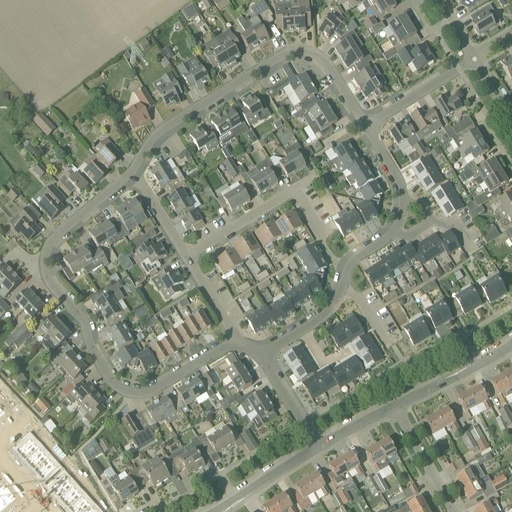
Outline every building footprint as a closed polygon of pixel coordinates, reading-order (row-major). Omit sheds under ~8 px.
[(217,0),(214,3),(220,12),(231,5),(227,0),(217,0)] [(359,0),(350,0),(347,2),(351,9),(361,3),(359,0)] [(363,0),(365,3),(366,4),(363,6),(366,11),(371,8),(383,0),(363,0)] [(383,0),(371,8),(375,15),(377,19),(381,16),(396,7),(391,0),(383,0)] [(456,0),(460,6),(464,3),(468,10),(483,0),(456,0)] [(261,15),(269,10),(264,2),(251,10),(251,11),(256,18),(261,15)] [(192,5),(183,11),(187,18),(196,12),(192,5)] [(275,6),(275,11),(276,23),(277,22),(282,22),(283,33),(294,32),(292,7),(292,5),(275,6)] [(311,27),(311,20),(309,8),(305,8),(305,6),(292,7),(294,32),(305,31),(305,28),(311,27)] [(479,37),(501,24),(490,6),(472,16),(476,23),(472,25),(479,37)] [(269,10),(261,15),(267,26),(273,22),(271,18),(273,17),(269,10)] [(323,22),(326,24),(318,33),(323,37),(324,36),(328,39),(336,30),(341,34),(349,24),(344,20),(340,17),(337,22),(329,15),(323,22)] [(388,27),(394,36),(411,26),(405,17),(388,27)] [(238,21),(241,27),(246,35),(241,38),(250,53),(259,47),(246,24),(242,19),(238,21)] [(371,29),(377,25),(373,19),(363,24),(367,31),(371,29)] [(250,21),(246,24),(259,47),(269,41),(260,26),(255,29),(250,21)] [(382,22),(377,25),(371,29),(376,35),(386,29),(382,22)] [(394,36),(394,37),(388,40),(397,55),(408,49),(404,42),(416,35),(411,26),(394,36)] [(363,46),(357,37),(353,31),(339,40),(342,45),(335,50),(340,57),(339,58),(341,60),(356,50),(363,46)] [(242,52),(232,35),(223,41),(226,47),(222,49),(233,67),(236,65),(234,62),(240,59),(237,55),(242,52)] [(233,67),(222,49),(216,39),(201,49),(203,53),(213,70),(218,67),(220,71),(226,67),(228,70),(233,67)] [(408,49),(397,55),(405,67),(412,63),(417,73),(435,62),(425,46),(413,53),(410,48),(408,49)] [(163,52),(169,61),(174,57),(169,48),(163,52)] [(383,54),(386,61),(396,56),(393,49),(383,54)] [(354,66),(357,71),(368,64),(365,59),(362,60),(356,50),(341,60),(342,63),(343,62),(347,70),(354,66)] [(500,63),(511,81),(511,80),(511,58),(507,61),(506,60),(500,63)] [(195,59),(187,65),(178,70),(190,89),(196,85),(198,89),(209,82),(200,66),(195,59)] [(358,87),(359,90),(380,77),(374,67),(371,69),(368,64),(357,71),(360,76),(353,80),(358,87)] [(167,108),(178,101),(176,97),(182,94),(170,75),(162,80),(166,87),(157,92),(167,108)] [(295,95),(311,85),(305,76),(289,86),(295,95)] [(380,77),(359,90),(361,93),(366,100),(373,96),(376,101),(387,95),(383,89),(385,85),(380,77)] [(287,87),(284,82),(273,88),(276,94),(287,87)] [(317,94),(311,85),(295,95),(301,105),(294,108),(298,114),(308,107),(305,102),(317,94)] [(144,90),(135,95),(146,112),(155,106),(144,90)] [(256,116),(262,112),(253,97),(243,103),(246,109),(240,113),(249,127),(259,121),(256,116)] [(434,104),(444,119),(453,113),(461,108),(455,97),(447,102),(444,98),(434,104)] [(309,127),(331,113),(325,104),(313,111),(309,106),(308,107),(298,114),(295,116),(297,120),(300,118),(301,119),(303,118),(309,127)] [(150,122),(140,106),(124,116),(133,130),(144,123),(145,125),(150,122)] [(231,110),(221,117),(235,139),(248,131),(243,124),(241,126),(231,110)] [(411,118),(420,132),(415,135),(420,142),(438,130),(437,128),(441,126),(438,122),(432,111),(424,116),(421,112),(411,118)] [(332,133),(328,128),(337,122),(331,113),(309,127),(317,142),(332,133)] [(56,129),(51,124),(47,120),(45,123),(38,116),(33,121),(43,132),(47,137),(56,129)] [(235,139),(221,117),(211,123),(216,130),(212,132),(222,148),(235,139)] [(446,134),(450,140),(455,138),(466,131),(474,126),(469,118),(451,129),(450,126),(444,130),(446,134)] [(398,147),(408,141),(420,159),(427,155),(421,144),(420,142),(415,135),(409,125),(401,130),(398,126),(389,132),(398,147)] [(190,136),(196,146),(199,151),(205,148),(208,153),(218,146),(209,131),(203,135),(200,130),(190,136)] [(469,136),(466,131),(455,138),(462,148),(458,150),(461,155),(482,142),(476,132),(469,136)] [(253,145),(258,142),(252,132),(246,135),(253,145)] [(443,144),(450,140),(446,134),(442,137),(442,140),(443,144)] [(101,153),(96,157),(106,169),(108,171),(116,163),(112,159),(118,153),(106,140),(97,149),(101,153)] [(488,152),(482,142),(461,155),(464,160),(471,155),(474,161),(471,163),(474,168),(485,161),(482,156),(488,152)] [(284,153),(288,160),(296,173),(306,168),(302,162),(307,159),(301,149),(298,144),(284,153)] [(325,148),(327,152),(333,148),(331,144),(325,148)] [(334,165),(353,153),(348,144),(334,153),(337,158),(332,162),(334,165)] [(227,161),(233,158),(226,147),(221,151),(227,161)] [(182,153),(182,154),(188,163),(192,160),(186,150),(182,153)] [(353,153),(334,165),(337,170),(342,167),(345,172),(359,163),(353,153)] [(106,169),(96,157),(94,155),(84,164),(88,169),(83,173),(95,186),(104,179),(99,174),(106,169)] [(284,177),(287,177),(288,179),(296,173),(288,160),(283,162),(282,161),(274,158),(269,160),(272,165),(279,176),(281,175),(282,176),(284,177)] [(411,168),(419,181),(436,170),(428,158),(411,168)] [(231,160),(224,164),(233,180),(240,175),(231,160)] [(359,163),(345,172),(347,171),(351,176),(346,179),(348,183),(367,171),(361,161),(359,163)] [(480,178),(483,184),(501,173),(494,162),(474,175),(471,170),(459,178),(463,184),(474,178),(476,180),(480,178)] [(151,172),(156,181),(171,172),(166,163),(151,172)] [(256,171),(260,177),(269,190),(278,185),(274,179),(279,176),(272,165),(267,168),(266,166),(264,166),(256,171)] [(34,171),(41,179),(47,173),(40,166),(34,171)] [(168,187),(170,191),(180,186),(184,183),(185,182),(177,169),(171,172),(156,181),(162,190),(168,187)] [(436,170),(419,181),(427,193),(443,183),(436,170)] [(367,171),(348,183),(351,187),(356,184),(359,189),(373,181),(367,171)] [(472,204),(476,209),(481,206),(490,200),(487,196),(507,183),(501,173),(483,184),(487,190),(483,192),(484,194),(473,201),(474,202),(472,204)] [(67,175),(57,184),(69,197),(76,191),(80,195),(88,188),(76,175),(71,179),(67,175)] [(269,190),(260,177),(251,182),(247,175),(242,178),(251,193),(256,190),(260,196),(269,190)] [(180,186),(170,191),(173,196),(167,199),(173,209),(188,199),(183,190),(187,188),(184,183),(180,186)] [(360,194),(366,203),(379,206),(380,200),(378,197),(382,195),(375,184),(360,194)] [(432,195),(439,207),(455,197),(448,185),(432,195)] [(42,192),(33,201),(51,221),(64,210),(60,205),(65,200),(53,187),(45,194),(42,192)] [(241,188),(232,194),(241,208),(250,202),(241,188)] [(8,196),(13,202),(21,196),(15,189),(8,196)] [(241,208),(232,194),(223,199),(222,197),(217,200),(223,211),(228,208),(232,213),(241,208)] [(496,218),(511,208),(511,195),(511,194),(498,202),(501,208),(493,213),(496,218)] [(455,197),(439,207),(447,219),(463,209),(455,197)] [(184,214),(187,218),(196,213),(188,199),(173,209),(178,218),(184,214)] [(125,206),(134,220),(143,215),(135,200),(125,206)] [(377,212),(379,206),(366,203),(356,209),(366,224),(377,217),(375,214),(377,212)] [(476,209),(472,204),(472,203),(467,206),(470,213),(476,209)] [(30,206),(28,209),(19,217),(24,222),(14,230),(21,237),(22,236),(28,243),(40,232),(33,225),(41,217),(30,206)] [(115,222),(115,223),(125,238),(130,235),(129,233),(138,227),(134,220),(125,206),(116,212),(120,219),(115,222)] [(481,206),(476,209),(470,213),(468,214),(472,220),(485,212),(481,206)] [(511,208),(496,218),(499,222),(507,217),(511,223),(511,222),(511,208)] [(341,213),(353,232),(363,226),(354,212),(348,216),(345,210),(341,213)] [(196,213),(181,222),(187,231),(193,228),(196,232),(205,226),(196,213)] [(344,238),(353,232),(341,213),(337,216),(340,221),(335,224),(344,238)] [(293,214),(284,219),(293,234),(303,228),(293,214)] [(275,225),(282,238),(284,240),(293,234),(284,219),(275,225)] [(108,222),(99,228),(108,242),(111,247),(120,241),(125,238),(115,223),(111,226),(108,222)] [(273,223),(264,228),(273,243),(282,238),(275,225),(273,223)] [(487,245),(494,240),(500,236),(496,230),(493,226),(487,227),(484,232),(485,236),(483,238),(487,245)] [(108,242),(99,228),(89,234),(98,248),(108,242)] [(273,243),(264,228),(255,234),(264,249),(273,243)] [(508,241),(511,246),(511,229),(505,234),(500,236),(494,240),(498,247),(508,241)] [(144,236),(147,241),(156,235),(153,230),(144,236)] [(447,256),(460,249),(460,248),(450,232),(438,240),(445,252),(447,256)] [(433,259),(445,252),(438,240),(435,235),(423,243),(433,259)] [(251,236),(242,242),(251,257),(260,251),(251,236)] [(251,257),(242,242),(232,248),(234,251),(242,263),(251,257)] [(151,243),(145,247),(136,253),(142,263),(140,263),(148,275),(161,267),(158,262),(167,256),(160,246),(155,249),(151,243)] [(421,267),(433,259),(423,243),(411,250),(418,263),(421,267)] [(320,258),(313,247),(298,256),(305,267),(320,258)] [(409,247),(400,253),(407,264),(409,268),(418,263),(411,250),(409,247)] [(84,248),(74,254),(83,270),(88,275),(102,267),(101,265),(95,254),(89,257),(84,248)] [(398,249),(389,255),(398,270),(407,264),(400,253),(398,249)] [(100,250),(95,254),(101,265),(107,262),(104,256),(100,250)] [(243,265),(242,263),(234,251),(224,256),(234,271),(243,265)] [(83,270),(74,254),(64,261),(68,268),(63,271),(69,281),(75,278),(74,276),(83,270)] [(382,264),(389,275),(398,270),(389,255),(380,260),(382,264)] [(224,277),(234,271),(224,256),(215,262),(224,277)] [(320,258),(305,267),(310,277),(323,280),(324,274),(323,271),(326,269),(320,258)] [(392,279),(389,275),(382,264),(373,270),(382,285),(392,279)] [(0,286),(13,274),(5,266),(0,270),(0,286)] [(282,272),(285,277),(290,274),(287,269),(282,272)] [(373,290),(382,285),(373,270),(364,275),(373,290)] [(177,273),(172,276),(169,271),(159,277),(165,288),(161,291),(167,301),(181,293),(178,287),(183,283),(177,273)] [(285,277),(282,272),(276,275),(279,280),(285,277)] [(21,283),(13,274),(0,286),(4,291),(0,294),(0,296),(3,300),(21,283)] [(489,284),(498,299),(506,294),(502,288),(506,285),(501,276),(489,284)] [(301,282),(303,285),(310,298),(321,291),(319,287),(321,286),(323,280),(310,277),(301,282)] [(263,284),(266,288),(271,285),(268,280),(263,284)] [(435,282),(422,287),(424,294),(438,288),(435,282)] [(100,314),(116,304),(124,299),(119,290),(121,288),(118,283),(97,296),(100,301),(95,304),(100,314)] [(261,292),(266,288),(263,284),(258,287),(261,292)] [(490,304),(498,299),(489,284),(477,291),(480,297),(482,300),(486,298),(490,304)] [(136,291),(133,285),(127,289),(131,294),(136,291)] [(303,285),(293,291),(302,306),(312,300),(310,298),(303,285)] [(475,288),(463,295),(473,310),(481,306),(477,299),(480,297),(477,291),(475,288)] [(19,307),(24,312),(36,300),(28,291),(11,307),(15,311),(19,307)] [(293,312),(302,306),(293,291),(283,297),(285,300),(293,312)] [(249,292),(244,296),(247,300),(252,297),(249,292)] [(465,315),(473,310),(463,295),(451,303),(457,311),(461,309),(465,315)] [(45,308),(36,300),(24,312),(28,316),(23,320),(27,325),(45,308)] [(293,312),(285,300),(276,305),(285,320),(295,314),(293,312)] [(447,313),(451,311),(446,302),(434,309),(443,324),(451,319),(447,313)] [(113,319),(116,324),(131,315),(128,310),(122,314),(116,304),(100,314),(106,323),(113,319)] [(5,305),(0,310),(0,319),(10,310),(5,305)] [(275,326),(285,320),(276,305),(267,311),(274,323),(274,324),(275,326)] [(145,308),(133,313),(137,320),(148,314),(145,308)] [(265,329),(274,324),(274,323),(267,311),(266,308),(255,314),(265,329)] [(422,317),(424,319),(428,325),(431,323),(435,329),(443,324),(434,309),(422,317)] [(193,319),(202,334),(211,328),(202,314),(193,319)] [(255,335),(265,329),(255,314),(246,320),(255,335)] [(43,339),(46,342),(65,324),(62,321),(59,323),(54,318),(50,323),(46,319),(36,328),(45,337),(43,339)] [(354,318),(341,325),(351,342),(364,334),(354,318)] [(193,339),(202,334),(193,319),(184,325),(193,339)] [(428,325),(424,319),(412,326),(422,342),(430,337),(426,331),(430,328),(428,325)] [(194,341),(193,339),(184,325),(182,322),(174,327),(177,332),(186,347),(194,341)] [(51,363),(60,354),(56,350),(71,336),(66,331),(69,328),(65,324),(46,342),(43,346),(51,354),(47,358),(51,363)] [(19,340),(28,331),(29,330),(25,325),(12,336),(17,341),(19,340)] [(107,334),(113,343),(128,334),(122,325),(107,334)] [(351,342),(341,325),(329,333),(339,349),(351,342)] [(414,347),(422,342),(412,326),(400,334),(406,343),(410,340),(414,347)] [(177,352),(186,347),(177,332),(168,337),(177,352)] [(128,334),(113,343),(118,352),(133,343),(128,334)] [(367,336),(351,345),(359,358),(375,348),(367,336)] [(178,354),(177,352),(168,337),(169,340),(160,345),(169,360),(178,354)] [(19,340),(17,341),(13,345),(17,349),(22,344),(19,340)] [(146,374),(157,367),(147,352),(138,358),(136,355),(142,352),(138,345),(132,348),(117,357),(124,368),(127,366),(129,369),(141,372),(144,370),(146,374)] [(151,350),(160,365),(169,360),(160,345),(151,350)] [(283,358),(291,370),(307,360),(300,348),(283,358)] [(375,348),(359,358),(366,371),(383,361),(375,348)] [(64,376),(66,373),(82,358),(79,355),(76,358),(71,353),(65,359),(60,354),(51,363),(56,368),(64,376)] [(226,356),(230,366),(237,363),(232,353),(226,356)] [(62,393),(66,397),(81,384),(85,380),(80,376),(87,369),(82,364),(85,361),(82,358),(66,373),(74,381),(71,384),(62,393)] [(342,366),(352,382),(365,374),(355,358),(342,366)] [(315,373),(307,360),(291,370),(299,383),(315,373)] [(228,378),(232,384),(247,375),(243,367),(241,368),(239,365),(220,377),(223,381),(228,378)] [(340,390),(352,382),(342,366),(330,373),(327,369),(337,386),(340,390)] [(325,393),(337,386),(327,369),(315,377),(325,393)] [(511,371),(502,376),(509,390),(511,389),(511,371)] [(19,389),(27,382),(20,374),(12,380),(19,389)] [(203,378),(205,381),(210,389),(217,385),(210,374),(203,378)] [(230,393),(232,397),(219,404),(223,410),(236,402),(238,401),(235,396),(238,394),(252,386),(250,382),(251,381),(247,375),(232,384),(236,390),(230,393)] [(509,390),(502,376),(491,382),(503,407),(508,405),(505,399),(511,395),(509,390)] [(325,393),(315,377),(302,384),(312,401),(325,393)] [(187,386),(196,400),(211,391),(210,389),(205,381),(200,384),(197,379),(187,386)] [(77,400),(83,407),(96,394),(88,385),(85,388),(81,384),(66,397),(65,398),(71,405),(77,400)] [(179,396),(174,399),(180,410),(181,410),(196,400),(187,386),(176,392),(179,396)] [(480,388),(469,393),(476,408),(483,404),(486,411),(491,409),(480,388)] [(247,416),(254,412),(269,403),(265,396),(263,397),(261,394),(254,397),(251,392),(238,401),(236,402),(239,408),(241,406),(247,416)] [(476,408),(469,393),(458,399),(468,420),(473,418),(471,415),(469,411),(476,408)] [(104,403),(96,394),(83,407),(89,413),(84,418),(90,425),(105,410),(101,406),(104,403)] [(156,404),(165,419),(168,425),(179,419),(184,416),(181,410),(180,410),(174,399),(169,403),(166,398),(156,404)] [(44,415),(51,409),(42,399),(35,405),(44,415)] [(269,424),(266,419),(274,415),(271,411),(273,410),(269,403),(254,412),(258,419),(253,422),(258,431),(269,424)] [(146,411),(141,414),(143,418),(150,428),(150,429),(165,419),(156,404),(146,411)] [(448,409),(436,416),(444,429),(451,426),(455,433),(460,431),(448,409)] [(499,412),(502,417),(508,429),(511,426),(511,418),(507,409),(499,412)] [(144,432),(150,428),(143,418),(141,414),(140,414),(135,417),(133,414),(121,421),(132,439),(144,432)] [(444,429),(436,416),(425,422),(432,436),(444,429)] [(508,429),(502,417),(495,420),(502,432),(508,429)] [(202,433),(212,428),(208,420),(198,425),(202,433)] [(231,423),(225,427),(226,428),(216,434),(226,449),(235,443),(234,441),(239,438),(231,423)] [(470,432),(482,452),(484,456),(491,452),(477,428),(470,432)] [(479,452),(477,447),(469,432),(462,436),(471,451),(474,456),(479,452)] [(200,442),(201,444),(208,454),(213,451),(216,455),(226,449),(216,434),(207,440),(206,438),(200,442)] [(25,462),(39,450),(30,439),(15,452),(25,462)] [(377,446),(386,462),(385,460),(396,454),(389,440),(377,446)] [(111,449),(106,441),(99,445),(104,453),(111,449)] [(252,441),(245,446),(249,452),(256,447),(252,441)] [(185,451),(197,471),(205,466),(201,460),(208,456),(208,454),(201,444),(194,448),(192,446),(185,451)] [(366,453),(377,474),(389,467),(386,462),(377,446),(366,453)] [(82,452),(86,460),(92,456),(87,447),(82,452)] [(39,449),(39,450),(25,462),(34,472),(48,459),(39,449)] [(184,450),(169,459),(178,474),(185,470),(189,476),(197,471),(185,451),(184,450)] [(341,460),(351,479),(358,476),(359,477),(364,474),(352,454),(341,460)] [(474,462),(477,467),(491,459),(488,454),(474,462)] [(157,458),(149,462),(162,483),(178,474),(169,459),(167,456),(159,461),(157,458)] [(57,469),(48,459),(34,472),(43,482),(57,469)] [(351,479),(341,460),(329,467),(332,474),(328,476),(336,491),(340,488),(341,487),(342,489),(353,483),(351,479)] [(464,468),(460,460),(449,466),(453,474),(464,468)] [(162,483),(149,462),(134,471),(143,487),(150,482),(154,488),(162,483)] [(456,479),(463,490),(476,483),(472,476),(479,472),(477,467),(456,479)] [(128,478),(121,483),(130,499),(138,494),(135,488),(142,484),(143,487),(134,471),(127,476),(128,478)] [(317,474),(306,481),(315,494),(321,490),(325,497),(330,495),(317,474)] [(373,479),(380,493),(382,495),(388,491),(379,475),(373,479)] [(130,499),(121,483),(116,476),(108,480),(107,478),(100,483),(111,500),(115,498),(119,498),(122,504),(130,499)] [(380,493),(373,479),(372,476),(365,480),(374,496),(380,493)] [(50,490),(59,500),(73,487),(64,477),(50,490)] [(487,477),(476,483),(463,490),(469,502),(493,489),(496,493),(511,483),(511,478),(506,482),(503,477),(491,484),(487,477)] [(399,487),(402,492),(407,500),(418,493),(414,486),(411,480),(399,487)] [(302,511),(319,502),(315,494),(306,481),(295,488),(298,492),(292,496),(302,511)] [(0,497),(8,507),(16,499),(4,485),(0,488),(0,497)] [(68,510),(82,497),(73,487),(59,500),(68,510)] [(344,506),(351,502),(344,491),(338,495),(344,506)] [(337,494),(331,498),(337,508),(343,505),(337,494)] [(295,511),(284,495),(274,502),(280,511),(286,511),(288,511),(289,511),(295,511)] [(68,510),(70,511),(85,511),(91,506),(82,497),(68,510)] [(408,511),(410,511),(409,511),(423,511),(428,510),(421,498),(400,510),(401,511),(408,511)] [(475,511),(474,511),(492,511),(491,509),(498,505),(496,500),(475,511)] [(280,511),(274,502),(263,509),(264,511),(280,511)]
